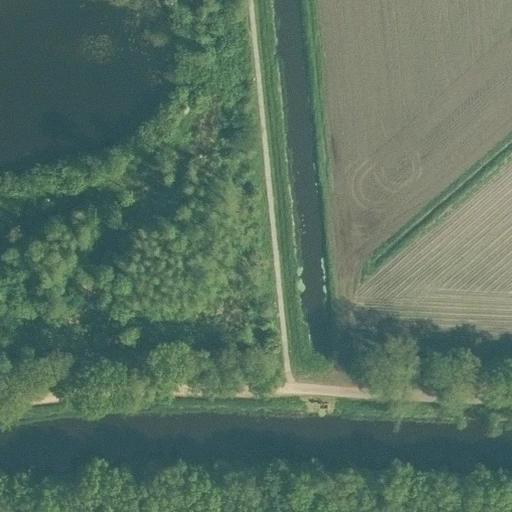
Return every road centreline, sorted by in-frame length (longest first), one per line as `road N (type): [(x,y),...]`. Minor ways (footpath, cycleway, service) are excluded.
road 1 (track): [(41,511),(161,495),(357,511)]
road 2 (track): [(0,405),(134,389),(289,389)]
road 3 (track): [(289,389),(511,397)]
